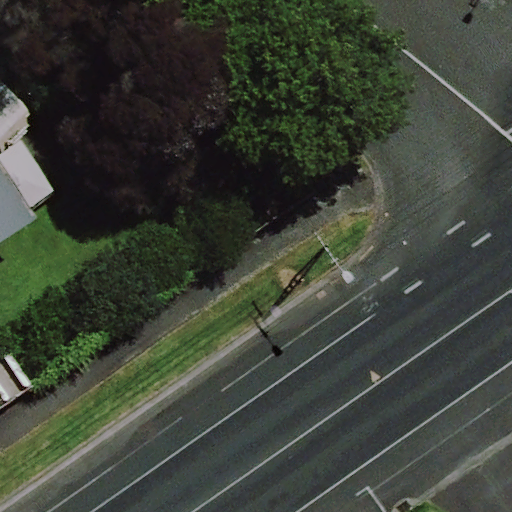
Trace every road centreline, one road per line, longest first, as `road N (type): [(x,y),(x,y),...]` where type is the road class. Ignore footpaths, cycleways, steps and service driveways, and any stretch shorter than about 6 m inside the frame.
road 1 (secondary): [(194,511),(511,289)]
road 2 (residential): [(511,135),(339,0)]
road 3 (unknown): [(438,340),(511,455)]
